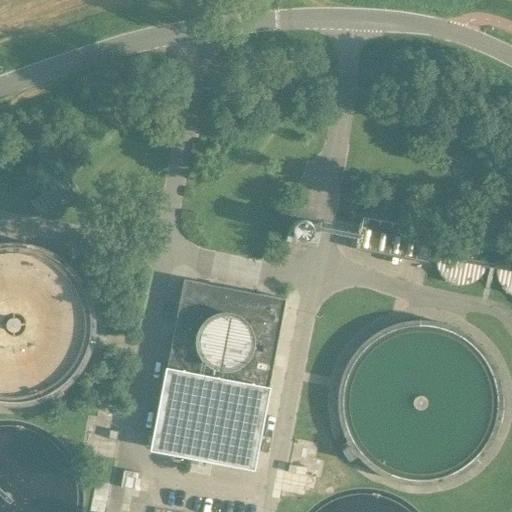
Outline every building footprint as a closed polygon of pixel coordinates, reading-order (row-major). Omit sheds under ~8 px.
[(359,224),(354,249),(428,263),(431,246),(417,244),(419,236),(405,233),(407,223),(361,215),(359,224)] [(490,262),(490,257),(490,252),(489,248),(486,243),(482,238),(478,235),(473,233),(470,232),(463,231),(459,232),(454,233),(449,236),(446,239),(442,244),(441,248),(439,252),(439,257),(439,263),(441,267),(446,275),(449,278),(454,281),(458,282),(464,283),(469,283),(474,281),(480,278),(483,275),(488,267),(490,262)] [(511,248),(508,250),(503,254),(500,258),(497,263),(495,268),(495,274),(495,279),(497,284),(500,289),(503,293),(507,296),(511,299),(511,298),(511,248)] [(256,451),(267,397),(267,398),(268,394),(267,394),(285,299),(184,280),(183,280),(165,375),(164,375),(164,378),(165,378),(154,431),(153,431),(153,434),(257,454),(257,451),(256,451)] [(83,434),(116,440),(122,407),(99,402),(96,418),(87,416),(83,434)] [(294,439),(287,473),(320,479),(323,461),(314,459),(317,444),(294,439)]
